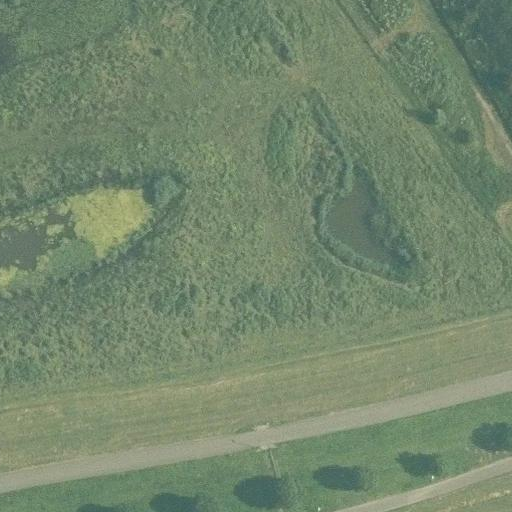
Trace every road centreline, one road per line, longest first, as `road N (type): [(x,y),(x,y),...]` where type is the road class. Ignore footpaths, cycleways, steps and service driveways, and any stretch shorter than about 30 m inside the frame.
road 1 (unclassified): [(511,387),(0,490)]
road 2 (track): [(429,18),(511,147)]
road 3 (unclassified): [(511,469),(369,511)]
